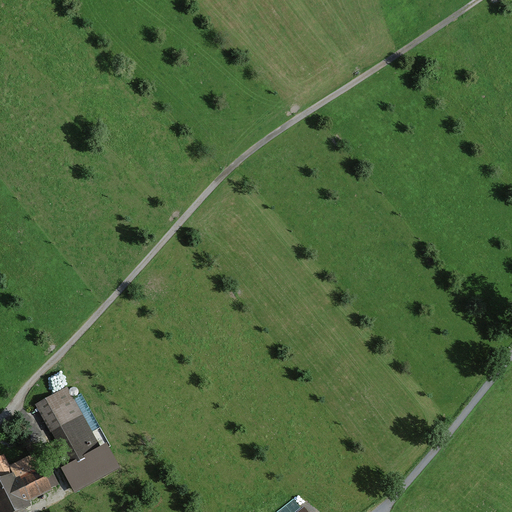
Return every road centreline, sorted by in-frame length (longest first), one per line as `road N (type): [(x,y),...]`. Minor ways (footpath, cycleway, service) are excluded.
road 1 (track): [(16,404),(230,169),(481,0)]
road 2 (track): [(395,496),(511,353)]
